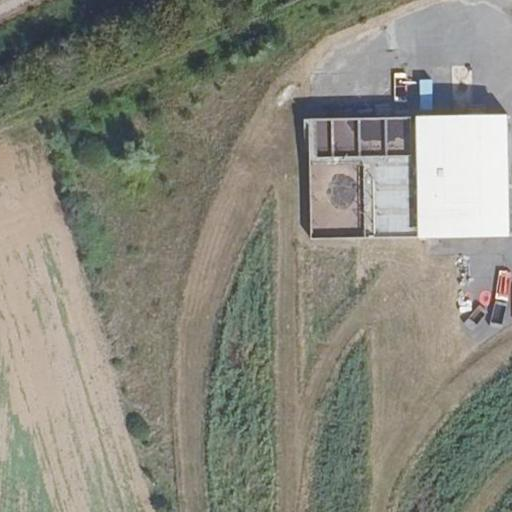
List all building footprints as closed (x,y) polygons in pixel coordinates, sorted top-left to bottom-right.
[(352,39),(329,52),(337,66),(359,53),(352,39)] [(392,74),(393,103),(407,102),(406,73),(392,74)] [(482,75),(473,75),(473,117),(483,117),(482,75)] [(432,85),(417,84),(416,116),(431,117),(432,85)] [(509,248),(507,124),(485,124),(412,125),(413,172),(414,249),(509,248)] [(413,172),(412,125),(309,127),(310,173),(413,172)] [(414,249),(413,172),(310,173),(311,251),(414,249)]
